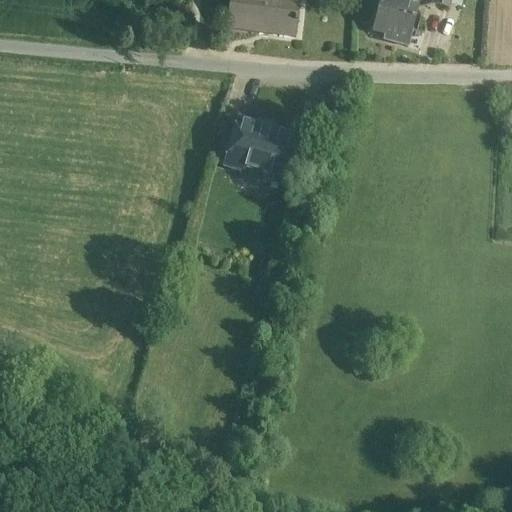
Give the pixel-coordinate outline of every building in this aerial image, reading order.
[(254,1),(241,0),(229,0),(226,34),(262,38),(265,3),(254,1)] [(385,0),(384,5),(414,14),(417,0),(385,0)] [(451,0),(435,0),(433,10),(448,14),(451,0)] [(296,7),(265,3),(262,38),(293,42),(296,7)] [(384,5),(381,4),(371,37),(394,44),(392,49),(407,54),(418,15),(414,14),(384,5)] [(270,135),(259,132),(255,134),(254,137),(236,131),(233,140),(225,167),(226,168),(267,179),(264,187),(285,192),(297,149),(272,142),(272,139),(270,135)] [(233,140),(218,135),(208,170),(224,174),(226,168),(225,167),(233,140)]
